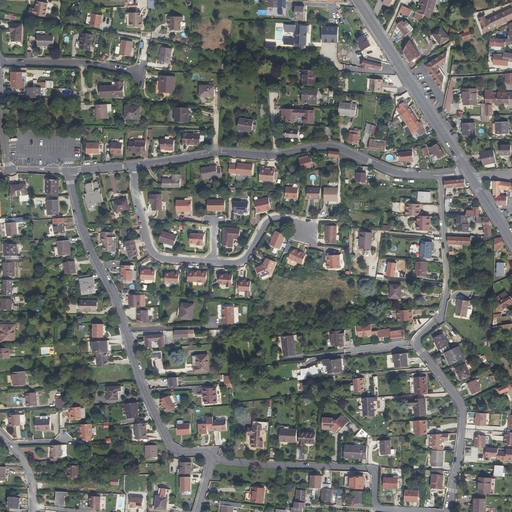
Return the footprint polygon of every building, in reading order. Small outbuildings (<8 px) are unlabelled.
[(156,9),(156,0),(148,0),(148,8),(156,9)] [(377,17),(383,4),(384,3),(378,0),(374,11),(377,17)] [(422,6),(420,13),(424,15),(430,18),(435,0),(421,0),(420,5),(422,6)] [(32,8),(31,14),(45,17),(48,3),(37,1),(36,9),(32,8)] [(205,4),(200,9),(205,13),(210,8),(205,4)] [(296,21),(304,21),(305,7),(296,6),(295,17),(297,17),(296,21)] [(403,6),(400,12),(409,17),(413,10),(403,6)] [(506,11),(486,20),(484,16),(478,19),(482,27),(485,34),(487,34),(494,28),(510,21),(506,11)] [(420,13),(416,12),(414,17),(421,21),(424,15),(420,13)] [(131,13),(131,27),(143,27),(143,22),(141,22),(141,18),(141,13),(131,13)] [(102,15),(92,14),(90,26),(100,28),(102,15)] [(183,17),(168,17),(168,22),(169,22),(169,26),(170,26),(170,31),(181,31),(181,22),(183,22),(183,17)] [(402,21),(397,25),(406,36),(412,31),(413,29),(410,24),(409,25),(406,21),(404,23),(402,21)] [(22,42),(22,25),(11,24),(11,32),(12,33),(12,41),(16,42),(22,42)] [(302,49),(303,49),(304,49),(305,48),(305,47),(305,42),(307,42),(307,33),(309,33),(309,26),(301,26),(301,28),(295,28),(296,26),(285,25),(285,33),(295,33),(295,39),(285,39),(284,45),(295,46),(295,45),(300,45),(300,46),(301,46),(301,47),(301,48),(302,48),(302,49)] [(322,42),(338,42),(338,27),(323,27),(322,42)] [(441,45),(449,38),(441,28),(433,35),(441,45)] [(463,34),(462,34),(463,35),(459,35),(460,40),(464,39),(464,40),(471,39),(473,39),(472,36),(470,36),(469,32),(463,34)] [(80,49),(90,50),(93,34),(82,33),(80,49)] [(371,46),(364,35),(356,40),(365,59),(367,58),(364,51),(371,46)] [(38,36),(37,46),(54,46),(54,36),(38,36)] [(497,39),(491,38),(490,46),(506,47),(506,46),(506,40),(497,39)] [(119,54),(119,55),(131,57),(133,42),(122,40),(120,47),(119,54)] [(411,62),(421,56),(410,41),(404,52),(411,62)] [(162,47),(159,62),(170,64),(172,49),(162,47)] [(378,53),(384,62),(389,63),(381,50),(378,53)] [(424,66),(442,92),(444,77),(439,69),(446,64),(448,51),(424,66)] [(511,61),(511,54),(505,53),(505,54),(494,55),(493,63),(508,65),(509,62),(511,63),(511,61)] [(369,67),(381,70),(383,65),(364,61),(363,65),(364,65),(363,68),(369,70),(369,67)] [(303,85),(315,85),(316,71),(304,70),(303,85)] [(27,77),(27,73),(12,72),(12,87),(25,87),(25,81),(23,81),(23,77),(27,77)] [(174,93),(175,77),(161,75),(160,92),(174,93)] [(381,80),(371,80),(370,92),(382,93),(383,88),(381,88),(381,80)] [(124,97),(124,82),(118,82),(118,86),(116,86),(100,86),(101,98),(124,97)] [(200,97),(214,97),(214,86),(200,85),(200,97)] [(29,88),(29,98),(41,98),(42,88),(29,88)] [(464,105),(477,105),(477,89),(464,90),(464,105)] [(304,90),(303,103),(316,104),(317,91),(304,90)] [(508,93),(503,93),(503,92),(498,93),(494,93),(494,95),(498,95),(498,103),(510,103),(511,103),(511,92),(508,93)] [(397,110),(401,116),(405,113),(403,110),(409,107),(405,102),(403,99),(398,103),(400,107),(397,109),(397,110)] [(356,105),(340,103),(339,114),(355,116),(356,105)] [(96,105),(97,119),(108,119),(108,112),(111,111),(111,104),(96,105)] [(125,119),(140,119),(140,107),(126,106),(125,119)] [(401,116),(412,134),(416,131),(422,127),(409,107),(403,110),(405,113),(401,116)] [(176,108),(175,122),(188,122),(188,109),(176,108)] [(314,111),(282,109),(282,115),(286,115),(288,115),(288,122),(294,122),(294,116),(304,116),(304,123),(314,123),(314,111)] [(239,130),(252,132),(253,121),(240,119),(239,130)] [(496,134),(509,134),(509,122),(496,122),(496,134)] [(465,135),(476,135),(475,123),(464,124),(465,129),(465,135)] [(426,133),(422,127),(416,131),(418,133),(416,134),(418,138),(426,133)] [(187,144),(200,145),(201,135),(183,133),(183,143),(187,144)] [(358,135),(349,134),(349,137),(347,137),(346,141),(359,143),(359,140),(358,140),(358,135)] [(146,141),(135,140),(135,142),(129,141),(129,152),(142,152),(142,151),(146,152),(146,141)] [(169,150),(174,150),(174,140),(161,140),(161,149),(169,149),(169,150)] [(375,140),(370,140),(369,150),(385,152),(386,147),(387,144),(375,143),(375,140)] [(123,143),(111,143),(111,154),(115,154),(118,154),(118,155),(122,155),(123,143)] [(86,153),(100,154),(100,144),(87,144),(86,153)] [(430,148),(430,152),(432,158),(436,155),(439,158),(444,155),(438,144),(431,148),(430,148)] [(502,156),(511,155),(511,145),(501,146),(502,156)] [(481,153),(484,165),(496,163),(494,151),(481,153)] [(413,152),(400,153),(401,161),(406,161),(408,161),(408,162),(414,161),(413,152)] [(309,158),(300,161),(302,169),(313,166),(311,157),(309,158)] [(252,175),(253,165),(237,164),(237,165),(230,165),(229,173),(237,174),(252,175)] [(217,168),(216,166),(201,168),(203,179),(218,176),(218,179),(222,178),(220,167),(217,168)] [(261,169),(260,180),(274,181),(274,180),(274,171),(275,169),(270,169),(270,170),(261,169)] [(366,183),(366,173),(358,173),(357,182),(366,183)] [(180,188),(181,174),(173,174),(173,179),(163,179),(163,188),(180,188)] [(59,180),(47,179),(46,193),(58,193),(59,180)] [(465,186),(464,179),(445,181),(445,188),(446,188),(465,186)] [(100,189),(98,181),(88,184),(89,185),(85,186),(87,193),(85,194),(86,197),(88,196),(88,198),(86,198),(85,199),(86,204),(86,203),(88,208),(92,207),(92,205),(95,204),(95,203),(95,202),(96,201),(97,203),(100,202),(101,203),(103,202),(101,194),(100,194),(99,190),(100,189)] [(511,190),(511,183),(500,182),(493,181),(493,189),(494,197),(495,198),(496,198),(498,205),(504,203),(507,203),(506,196),(507,190),(509,190),(511,190)] [(26,185),(12,186),(13,196),(27,195),(26,185)] [(298,188),(286,187),(285,198),(298,199),(298,188)] [(321,189),(307,188),(307,199),(320,199),(321,189)] [(339,201),(339,188),(325,188),(324,201),(339,201)] [(430,193),(419,192),(418,201),(430,202),(430,193)] [(162,211),(162,194),(152,194),(152,195),(150,195),(150,204),(152,204),(152,206),(152,211),(162,211)] [(269,198),(255,201),(257,213),(263,212),(263,211),(266,210),(271,209),(269,198)] [(129,209),(127,199),(114,202),(117,212),(129,209)] [(457,215),(466,216),(467,214),(449,213),(449,206),(449,202),(449,199),(447,200),(445,200),(445,206),(446,214),(457,215)] [(59,200),(48,200),(48,216),(59,215),(59,200)] [(192,200),(176,201),(176,212),(192,211),(192,200)] [(225,200),(208,200),(208,211),(225,211),(225,200)] [(248,213),(249,202),(235,202),(234,213),(239,213),(239,212),(244,213),(248,213)] [(420,216),(421,204),(412,204),(407,204),(406,215),(418,216),(419,216),(420,216)] [(479,217),(479,207),(474,207),(474,211),(471,211),(467,211),(467,214),(466,216),(468,216),(477,217),(479,217)] [(457,215),(456,224),(458,224),(458,227),(458,232),(468,232),(469,224),(467,224),(468,216),(466,216),(457,215)] [(418,230),(428,231),(429,222),(430,222),(431,217),(420,216),(419,216),(418,230)] [(24,222),(23,217),(11,218),(6,218),(8,236),(17,235),(16,228),(15,223),(24,222)] [(484,223),(485,236),(492,235),(491,225),(490,221),(488,217),(484,217),(484,223)] [(64,223),(54,224),(55,234),(65,233),(64,223)] [(337,226),(327,226),(326,243),(336,244),(337,226)] [(241,229),(224,227),(223,247),(233,247),(234,239),(240,239),(241,229)] [(177,236),(163,231),(159,241),(174,246),(177,236)] [(286,235),(276,231),(270,245),(280,249),(286,235)] [(113,233),(102,232),(102,242),(103,242),(104,242),(104,251),(115,252),(116,240),(113,240),(113,237),(113,233)] [(372,233),(361,232),(360,249),(371,250),(372,233)] [(204,235),(191,234),(190,244),(196,244),(197,244),(197,245),(204,245),(204,235)] [(477,237),(471,236),(471,238),(448,237),(448,244),(450,257),(453,257),(453,252),(453,247),(453,244),(461,245),(471,245),(471,243),(473,243),(473,240),(477,240),(477,237)] [(505,245),(501,237),(495,239),(494,251),(505,245)] [(69,241),(58,242),(59,256),(70,255),(69,241)] [(433,242),(421,241),(420,257),(431,258),(433,242)] [(19,259),(20,259),(20,256),(17,256),(17,244),(4,244),(4,256),(6,256),(5,259),(15,259),(19,259)] [(139,256),(136,244),(126,246),(129,258),(139,256)] [(303,253),(298,251),(297,252),(292,250),(289,258),(302,264),(305,256),(302,254),(303,253)] [(327,263),(327,269),(340,268),(340,255),(328,255),(328,263),(327,263)] [(276,262),(266,258),(264,263),(262,266),(256,268),(260,278),(272,273),(276,262)] [(5,259),(5,262),(4,262),(4,276),(15,276),(15,262),(15,259),(5,259)] [(76,273),(75,261),(65,262),(66,274),(76,273)] [(428,263),(417,262),(416,270),(415,275),(426,277),(428,263)] [(131,266),(122,265),(121,275),(122,275),(122,280),(132,281),(133,271),(130,270),(131,266)] [(155,270),(142,269),(141,279),(155,280),(155,270)] [(207,272),(194,271),(194,272),(189,272),(188,281),(206,283),(207,272)] [(175,274),(171,273),(165,273),(165,282),(179,283),(179,273),(175,272),(175,274)] [(233,274),(226,274),(225,275),(220,274),(219,284),(226,285),(226,287),(232,287),(233,285),(232,285),(233,274)] [(89,275),(80,276),(80,279),(82,295),(95,293),(93,278),(89,278),(89,275)] [(3,280),(3,296),(12,296),(13,280),(3,280)] [(251,281),(240,281),(239,291),(245,292),(250,292),(251,281)] [(402,285),(391,285),(390,298),(401,299),(402,285)] [(497,307),(500,311),(511,303),(511,301),(511,300),(511,296),(509,297),(506,292),(496,298),(500,305),(497,307)] [(140,295),(130,295),(130,307),(141,307),(140,295)] [(12,299),(2,299),(2,310),(11,310),(12,299)] [(469,301),(459,299),(456,315),(466,317),(469,301)] [(97,301),(81,301),(81,311),(97,311),(97,301)] [(194,304),(182,303),(180,318),(192,320),(194,304)] [(235,324),(234,306),(222,307),(223,324),(235,324)] [(148,310),(137,311),(137,322),(148,322),(148,310)] [(412,310),(398,311),(399,322),(413,320),(412,310)] [(511,317),(502,319),(503,326),(511,324),(511,317)] [(104,324),(93,324),(93,337),(103,338),(104,324)] [(15,325),(0,325),(0,330),(1,330),(1,342),(15,342),(15,325)] [(372,331),(371,327),(358,329),(358,336),(372,335),(372,334),(378,333),(379,337),(384,336),(384,341),(404,339),(403,330),(390,332),(390,329),(372,331)] [(194,338),(194,330),(174,330),(174,338),(194,338)] [(333,332),(331,332),(333,347),(344,346),(343,336),(345,336),(345,330),(343,330),(333,332)] [(164,334),(145,336),(146,349),(152,348),(151,341),(159,340),(159,347),(165,347),(164,334)] [(449,345),(443,334),(433,338),(439,350),(440,350),(449,345)] [(296,354),(294,335),(282,337),(283,343),(284,343),(285,356),(296,354)] [(107,341),(93,342),(94,353),(97,353),(106,352),(108,352),(107,341)] [(9,347),(0,348),(0,358),(10,358),(9,347)] [(459,347),(445,353),(451,365),(463,359),(464,358),(462,354),(459,347)] [(106,352),(97,353),(98,367),(109,366),(108,361),(107,361),(106,352)] [(406,361),(405,353),(394,355),(395,367),(408,366),(408,361),(406,361)] [(480,354),(479,356),(490,368),(492,366),(480,354)] [(208,355),(197,355),(197,366),(194,367),(194,372),(209,371),(208,355)] [(342,372),(341,360),(329,361),(329,359),(323,360),(324,365),(328,365),(329,373),(342,372)] [(471,376),(465,364),(456,369),(461,380),(471,376)] [(25,372),(13,372),(14,386),(26,385),(25,372)] [(425,382),(427,382),(426,376),(414,377),(415,395),(426,394),(425,382)] [(178,387),(177,377),(170,378),(170,388),(178,387)] [(364,385),(363,378),(353,379),(355,392),(364,392),(364,385)] [(481,390),(476,380),(468,384),(473,395),(481,390)] [(511,385),(511,383),(499,389),(501,394),(508,390),(511,398),(511,385)] [(121,386),(108,387),(108,395),(109,400),(119,400),(118,391),(121,391),(121,386)] [(204,393),(205,397),(205,404),(217,403),(216,388),(202,389),(203,394),(204,393)] [(36,392),(26,393),(27,407),(37,406),(36,392)] [(175,408),(169,395),(160,400),(166,412),(175,408)] [(375,397),(363,398),(364,417),(374,416),(374,401),(377,401),(377,397),(375,397)] [(426,416),(425,399),(407,400),(407,406),(415,406),(415,417),(426,416)] [(137,403),(126,403),(128,419),(139,418),(137,403)] [(82,419),(81,407),(70,408),(71,412),(71,416),(70,416),(70,420),(82,419)] [(487,413),(477,413),(477,418),(476,421),(475,421),(475,425),(486,426),(487,413)] [(20,414),(9,415),(10,427),(21,426),(20,414)] [(348,422),(341,415),(337,420),(333,420),(333,418),(323,418),(322,429),(332,429),(336,433),(341,427),(343,428),(348,422)] [(36,420),(36,431),(41,430),(45,430),(45,432),(51,432),(51,420),(48,420),(48,417),(47,416),(42,416),(41,418),(41,420),(36,420)] [(213,421),(213,417),(207,417),(207,423),(198,424),(199,434),(208,434),(208,431),(214,431),(213,421)] [(226,420),(213,421),(214,431),(227,430),(226,420)] [(427,435),(426,420),(414,421),(415,435),(427,435)] [(268,422),(254,421),(253,428),(248,428),(247,435),(251,435),(252,435),(252,440),(251,447),(263,448),(263,441),(260,440),(261,430),(268,430),(268,422)] [(146,423),(135,424),(136,439),(147,438),(146,423)] [(92,424),(80,425),(80,429),(82,429),(82,433),(81,433),(81,437),(83,437),(83,441),(91,440),(91,436),(93,436),(92,424)] [(190,424),(176,424),(177,435),(191,434),(190,424)] [(21,438),(21,427),(12,427),(12,438),(21,438)] [(297,430),(281,429),(280,441),(296,442),(297,430)] [(372,438),(362,429),(355,437),(368,438),(372,438)] [(315,444),(315,432),(300,432),(299,445),(305,445),(305,443),(315,444)] [(511,432),(502,432),(501,445),(511,445),(511,432)] [(449,441),(449,433),(431,434),(431,439),(430,439),(429,446),(433,446),(433,450),(443,451),(444,447),(442,447),(442,442),(442,440),(444,441),(449,441)] [(482,436),(472,435),(471,446),(482,447),(482,436)] [(391,454),(390,440),(381,441),(382,455),(391,454)] [(62,456),(61,445),(52,445),(52,454),(52,457),(51,457),(51,461),(60,461),(60,457),(62,456)] [(157,445),(146,445),(146,457),(157,457),(157,445)] [(345,458),(351,458),(351,457),(361,458),(361,459),(367,459),(367,446),(345,445),(345,458)] [(511,459),(511,448),(483,447),(483,451),(481,451),(481,455),(483,455),(488,456),(494,456),(494,458),(497,459),(503,459),(503,458),(508,459),(511,459)] [(443,451),(433,450),(432,466),(443,467),(443,451)] [(192,462),(181,463),(181,474),(190,474),(190,467),(192,467),(192,462)] [(75,478),(74,465),(64,466),(65,478),(75,478)] [(504,466),(496,465),(495,476),(503,476),(504,468),(504,466)] [(444,471),(433,471),(431,488),(442,489),(444,471)] [(311,475),(310,488),(312,488),(323,489),(331,489),(331,484),(323,484),(321,484),(322,476),(311,475)] [(364,477),(351,476),(350,488),(364,489),(364,477)] [(181,492),(191,491),(190,477),(181,477),(181,492)] [(492,478),(479,477),(478,493),(491,494),(492,478)] [(394,478),(384,478),(383,488),(398,488),(399,478),(394,478)] [(263,503),(265,489),(253,487),(251,501),(263,503)] [(159,496),(157,496),(155,509),(166,510),(168,497),(168,490),(159,489),(159,496)] [(331,489),(323,489),(322,501),(331,502),(331,489)] [(306,491),(297,490),(296,502),(297,502),(305,503),(306,491)] [(419,491),(406,490),(405,501),(418,502),(419,491)] [(365,491),(356,491),(355,503),(363,504),(364,504),(365,491)] [(68,492),(57,492),(57,505),(60,505),(64,505),(65,496),(68,496),(68,492)] [(143,496),(130,495),(129,508),(142,509),(143,496)] [(21,497),(10,496),(8,507),(10,507),(10,511),(14,511),(21,511),(22,509),(19,508),(21,497)] [(89,509),(100,510),(101,496),(90,496),(89,509)] [(486,511),(487,499),(474,499),(473,511),(486,511)] [(242,503),(220,501),(220,505),(223,505),(221,511),(232,511),(234,507),(242,508),(242,503)]
